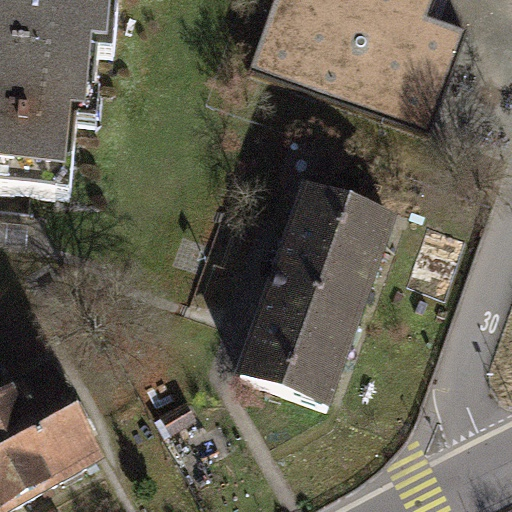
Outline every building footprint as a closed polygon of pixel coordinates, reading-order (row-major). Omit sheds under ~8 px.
[(97,98),(100,60),(115,62),(120,0),(0,0),(0,197),(72,204),(79,130),(98,131),(101,98),(97,98)] [(284,0),(256,80),(434,143),(470,41),(399,16),(404,0),(284,0)] [(405,234),(312,200),(243,392),(335,426),(405,234)] [(0,511),(43,511),(111,475),(60,382),(0,414),(0,511)] [(188,409),(163,425),(175,443),(199,428),(188,409)]
